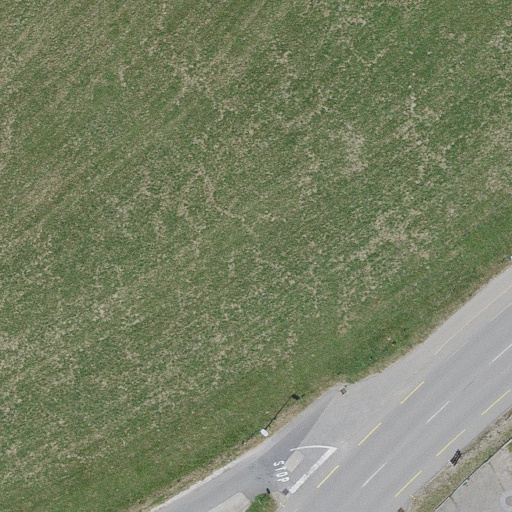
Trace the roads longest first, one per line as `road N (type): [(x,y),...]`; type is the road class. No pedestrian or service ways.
road 1 (residential): [(382,455),(355,443),(293,447),(176,511)]
road 2 (residential): [(511,345),(382,455)]
